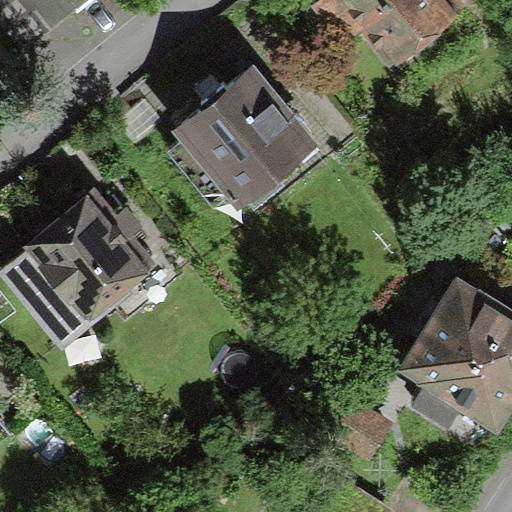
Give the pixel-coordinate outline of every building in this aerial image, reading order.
[(37,0),(56,28),(98,0),(37,0)] [(442,0),(334,0),(317,14),(377,85),(458,17),(442,0)] [(305,148),(244,72),(173,128),(234,205),(305,148)] [(141,278),(87,205),(0,269),(0,279),(49,346),(141,278)] [(511,413),(511,318),(460,287),(404,378),(499,435),(511,413)]
